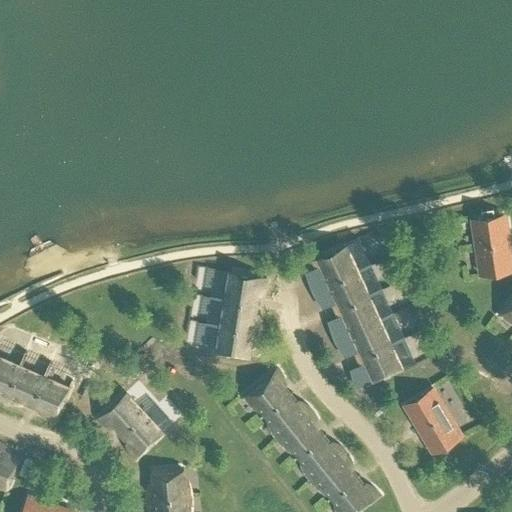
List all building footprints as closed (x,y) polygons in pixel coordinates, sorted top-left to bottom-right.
[(475,218),(483,272),(511,267),(511,264),(504,214),(475,218)] [(368,376),(369,380),(369,382),(410,363),(410,362),(403,365),(392,342),(399,339),(399,338),(392,341),(381,318),(388,314),(388,313),(381,316),(370,293),(377,290),(376,289),(370,292),(359,269),(366,266),(365,265),(359,268),(348,243),(320,256),(326,268),(322,270),(322,274),(323,277),(324,281),(325,284),(327,287),(328,290),(331,293),(333,295),(337,293),(342,304),(339,306),(339,307),(343,306),(348,317),(344,319),(344,322),(345,326),(346,329),(347,332),(349,335),(351,338),(353,341),(355,344),(359,342),(365,353),(361,355),(361,356),(365,354),(370,366),(366,368),(367,372),(368,376)] [(264,281),(265,277),(266,276),(222,268),(221,269),(229,270),(224,295),(217,294),(217,295),(224,297),(219,322),(212,320),(212,322),(219,323),(214,349),(244,355),(246,341),(251,342),(253,339),(254,335),(255,332),(256,329),(257,325),(257,322),(257,318),(256,315),(251,314),(253,302),(258,303),(258,301),(254,301),(256,288),(261,289),(263,285),(264,281)] [(511,299),(499,316),(500,317),(504,311),(511,316),(511,299)] [(50,417),(53,419),(55,420),(73,379),(72,378),(69,385),(45,375),(48,368),(47,367),(44,374),(21,364),(24,357),(23,357),(20,363),(0,354),(0,394),(2,396),(5,398),(9,399),(12,400),(15,401),(19,401),(21,396),(32,402),(30,405),(32,406),(33,402),(45,407),(43,412),(46,414),(50,417)] [(280,373),(277,369),(277,368),(242,396),(242,397),(248,393),(264,413),(258,417),(259,418),(265,414),(281,434),(275,438),(276,439),(282,434),(298,454),(292,459),(293,460),(298,455),(314,475),(309,480),(309,481),(315,476),(331,496),(325,501),(326,502),(332,497),(343,511),(355,511),(378,494),(377,493),(374,490),(370,487),(367,485),(363,488),(355,478),(359,475),(358,474),(354,477),(347,467),(350,464),(349,461),(348,458),(346,455),(344,452),(341,450),(339,447),(336,445),(333,443),(330,446),(322,437),(325,434),(324,433),(321,436),(313,426),(317,423),(316,419),(314,416),(312,413),(310,411),(308,408),(305,406),(303,404),(300,402),(296,405),(288,395),(292,392),(291,391),(287,394),(280,384),(283,381),(282,377),(280,373)] [(407,402),(435,450),(460,434),(432,387),(407,402)] [(134,452),(136,455),(137,456),(164,430),(146,411),(151,406),(150,405),(145,410),(126,390),(99,416),(100,417),(103,420),(107,422),(111,425),(114,421),(123,430),(120,433),(121,434),(124,431),(132,440),(129,444),(130,447),(132,450),(134,452)] [(0,484),(7,488),(19,460),(6,455),(8,450),(5,448),(2,446),(0,444),(0,484)] [(188,511),(187,496),(195,495),(195,494),(187,495),(185,468),(155,471),(156,485),(151,485),(151,488),(150,492),(150,495),(150,499),(151,502),(151,506),(152,509),(153,511),(154,511),(159,511),(158,511),(188,511)] [(22,511),(70,511),(28,497),(22,511)]
